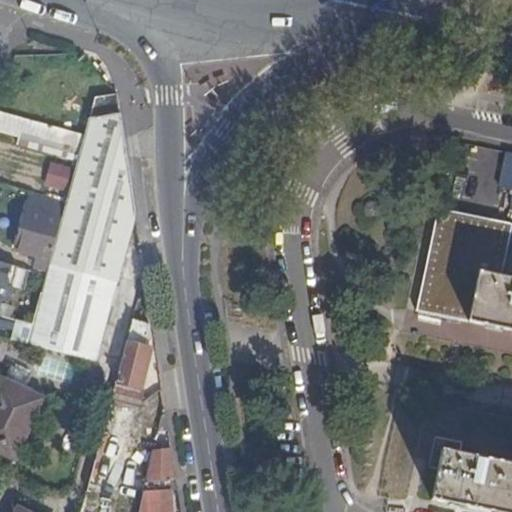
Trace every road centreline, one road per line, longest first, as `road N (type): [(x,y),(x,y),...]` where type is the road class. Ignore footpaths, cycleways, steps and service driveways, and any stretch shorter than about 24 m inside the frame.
road 1 (residential): [(320,161),(301,192),(293,235),(326,511)]
road 2 (secondary): [(221,511),(184,253)]
road 3 (secondary): [(157,0),(184,253)]
road 4 (residential): [(511,128),(428,110),(399,113),(340,139),(320,161)]
road 5 (primary): [(157,0),(253,28),(279,27),(343,0)]
road 6 (secondary): [(184,253),(215,148),(269,85)]
